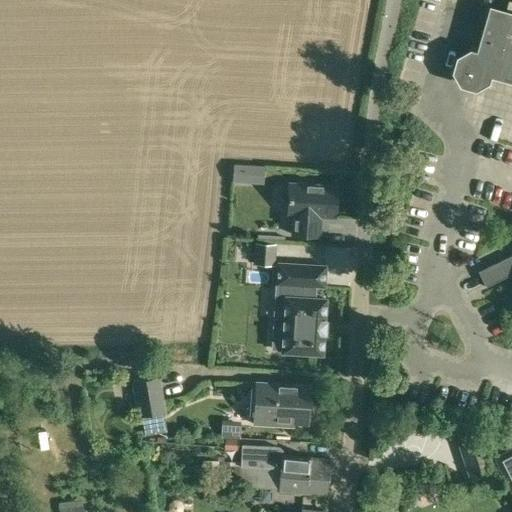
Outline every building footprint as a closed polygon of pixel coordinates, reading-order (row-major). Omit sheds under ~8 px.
[(511,15),(491,10),(479,55),(470,53),(459,59),(456,72),(462,83),(474,87),(486,80),(488,72),(511,78),(511,15)] [(232,178),(242,178),(243,164),(233,163),(232,178)] [(323,217),(337,218),(339,187),(292,184),(290,215),(296,215),(294,235),(321,237),(323,217)] [(272,244),(254,242),(253,262),(271,263),(272,244)] [(276,261),(273,313),(271,349),(281,349),(280,353),(324,355),(327,296),(315,295),(315,287),(325,287),(327,264),(276,261)] [(511,261),(489,267),(495,291),(511,287),(511,261)] [(469,285),(474,303),(494,297),(489,279),(469,285)] [(140,415),(163,411),(158,378),(134,382),(140,415)] [(256,383),(253,423),(289,425),(289,421),(308,422),(310,386),(256,383)] [(169,423),(154,428),(159,444),(175,439),(169,423)] [(494,472),(494,470),(488,451),(480,426),(455,434),(470,480),(494,472)] [(225,438),(224,448),(237,449),(238,439),(225,438)] [(241,443),(240,462),(329,476),(331,459),(282,454),(282,449),(281,447),(278,445),(241,443)] [(499,448),(488,451),(494,470),(498,468),(511,496),(511,445),(500,452),(499,448)] [(240,462),(240,466),(235,466),(234,486),(279,488),(278,490),(327,494),(329,476),(240,462)] [(170,511),(180,511),(182,510),(182,505),(178,501),(173,501),(169,505),(169,511),(170,511)]
